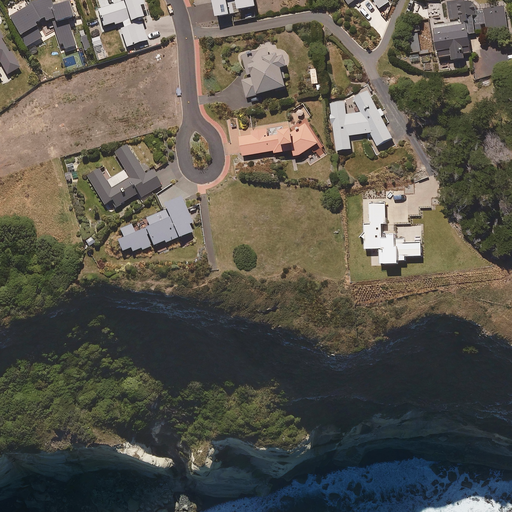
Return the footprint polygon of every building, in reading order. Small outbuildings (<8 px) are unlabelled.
[(64,0),(53,5),(50,0),(40,0),(29,5),(30,8),(11,16),(24,48),(42,40),(36,25),(43,22),(44,25),(50,22),(64,52),(77,46),(67,23),(75,19),(66,0),(64,0)] [(116,23),(126,50),(148,42),(141,22),(144,21),(140,9),(145,8),(141,0),(122,0),(124,3),(97,13),(103,28),(116,23)] [(257,9),(255,0),(213,0),(217,19),(230,17),(230,14),(257,9)] [(389,3),(387,0),(377,0),(375,2),(380,9),(389,3)] [(477,10),(476,3),(449,5),(450,19),(463,18),(464,27),(436,29),(438,58),(452,57),(453,62),(465,61),(465,55),(472,54),(470,35),(508,32),(506,7),(477,10)] [(411,53),(421,52),(419,32),(421,32),(420,25),(409,26),(411,53)] [(3,39),(0,32),(0,79),(1,79),(0,77),(0,62),(1,63),(8,76),(20,69),(12,53),(9,55),(2,40),(3,39)] [(102,45),(99,38),(91,40),(93,48),(102,45)] [(271,60),(268,49),(242,55),(248,79),(243,81),(247,99),(287,89),(282,70),(287,68),(284,56),(271,60)] [(393,140),(369,92),(355,99),(362,113),(347,115),(345,102),(330,104),(337,152),(352,150),(350,138),(372,134),(378,147),(393,140)] [(292,134),(269,137),(268,129),(253,131),(253,135),(240,137),(243,157),(274,152),(275,155),(293,152),(297,158),(318,145),(306,125),(292,134)] [(145,175),(127,146),(115,154),(126,171),(107,183),(99,170),(87,178),(105,206),(112,203),(116,209),(139,194),(142,199),(161,186),(151,171),(145,175)] [(193,224),(182,199),(164,208),(166,212),(147,221),(150,228),(136,235),(131,226),(120,231),(124,240),(118,243),(123,254),(131,250),(133,254),(140,250),(142,253),(165,243),(167,246),(193,234),(189,226),(193,224)] [(386,202),(371,203),(372,225),(365,225),(366,251),(378,250),(379,268),(399,267),(399,262),(406,262),(406,258),(423,258),(422,244),(406,245),(405,238),(396,238),(396,234),(388,234),(389,239),(383,239),(382,225),(387,225),(386,202)] [(96,243),(92,238),(83,245),(87,249),(96,243)]
